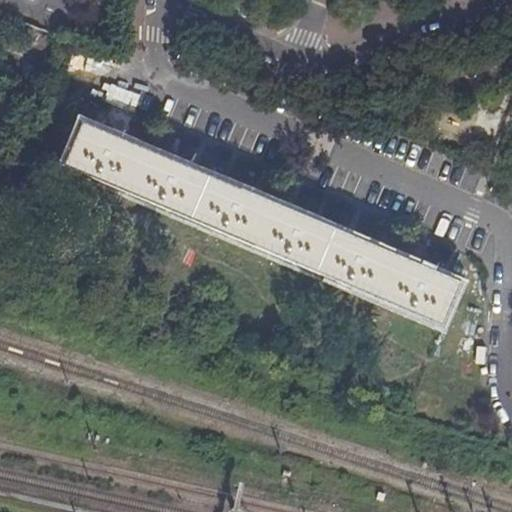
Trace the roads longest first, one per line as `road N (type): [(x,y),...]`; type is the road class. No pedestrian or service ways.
road 1 (residential): [(166,0),(157,73),(488,220),(502,245),(492,407),(511,425)]
road 2 (residential): [(170,0),(292,56),(324,61),(511,4)]
